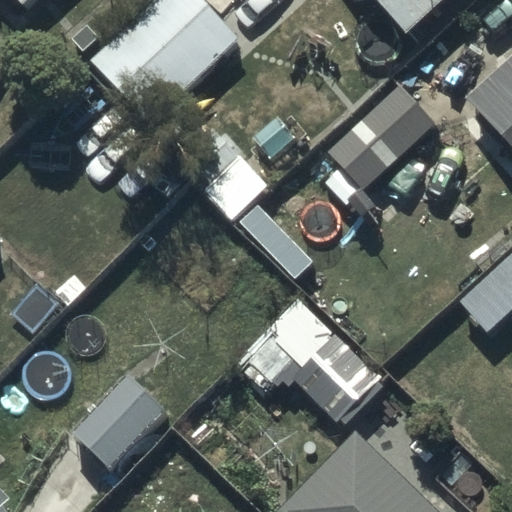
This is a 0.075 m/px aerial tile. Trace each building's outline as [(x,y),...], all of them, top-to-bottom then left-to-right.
[(55,0),(2,0),(27,26),(55,0)] [(246,55),(195,0),(176,0),(93,76),(153,141),(246,55)] [(470,0),(364,0),(414,53),(470,0)] [(511,85),(473,120),(511,163),(511,85)] [(441,145),(402,102),(331,166),(369,209),(441,145)] [(511,328),(511,273),(466,315),(493,346),(511,328)] [(167,428),(130,392),(76,450),(112,485),(167,428)] [(423,511),(364,455),(308,511),(423,511)]
